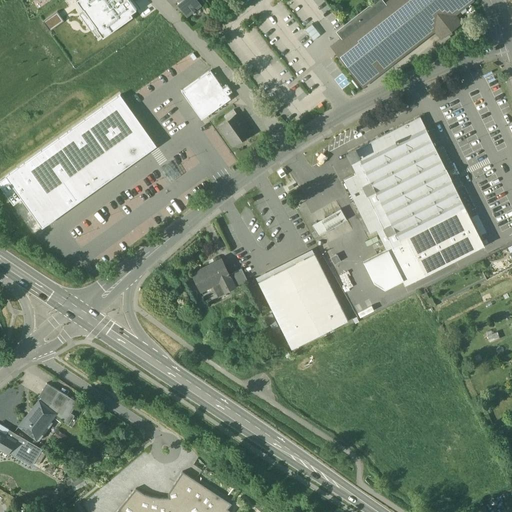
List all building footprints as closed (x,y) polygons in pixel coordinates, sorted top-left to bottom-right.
[(136,9),(129,0),(76,0),(103,37),(133,16),(131,13),(136,9)] [(181,0),(180,1),(178,3),(187,15),(201,5),(197,0),(181,0)] [(342,37),(336,43),(339,46),(357,70),(353,73),(363,85),(435,29),(441,37),(460,22),(454,14),(460,9),(452,0),(390,0),(385,4),(342,37)] [(381,0),(377,0),(337,31),(342,37),(385,4),(381,0)] [(471,0),(452,0),(460,9),(471,0)] [(44,21),(51,30),(65,19),(57,10),(44,21)] [(313,23),(306,28),(314,39),(321,34),(313,23)] [(210,70),(181,91),(188,101),(190,99),(193,104),(196,108),(194,109),(201,119),(230,99),(227,94),(231,91),(227,85),(223,88),(210,70)] [(20,195),(42,225),(151,148),(152,139),(120,95),(0,180),(0,184),(11,200),(20,195)] [(224,116),(227,121),(237,114),(233,109),(224,116)] [(227,121),(220,126),(232,143),(249,131),(237,114),(227,121)] [(420,116),(348,152),(358,173),(346,179),(366,220),(372,223),(369,227),(375,230),(377,229),(388,249),(467,210),(420,116)] [(170,160),(159,167),(170,183),(181,176),(170,160)] [(341,209),(333,214),(339,225),(347,220),(341,209)] [(467,210),(388,249),(403,280),(405,285),(485,245),(467,210)] [(339,225),(333,214),(326,218),(332,229),(339,225)] [(332,229),(326,218),(318,222),(324,233),(332,229)] [(324,233),(318,222),(313,225),(319,236),(324,233)] [(403,280),(388,249),(363,261),(374,282),(384,289),(403,280)] [(314,253),(258,281),(292,348),(348,320),(314,253)] [(339,262),(335,255),(330,258),(334,265),(339,262)] [(222,258),(193,272),(202,290),(220,281),(225,291),(236,285),(230,273),(222,258)] [(242,267),(230,273),(236,285),(248,279),(242,267)] [(60,391),(47,383),(39,396),(42,397),(52,403),(60,391)] [(69,396),(60,390),(60,391),(52,403),(49,408),(56,413),(56,414),(63,420),(68,423),(74,415),(68,412),(75,400),(68,396),(69,396)] [(52,403),(42,397),(20,425),(36,439),(38,438),(49,422),(56,414),(56,413),(49,408),(52,403)] [(28,440),(9,429),(6,435),(16,441),(15,441),(24,447),(28,440)] [(6,435),(0,431),(0,445),(9,451),(15,441),(16,441),(6,435)] [(28,440),(24,447),(15,441),(9,451),(33,465),(35,462),(42,451),(43,449),(28,440)] [(42,451),(35,462),(39,465),(46,453),(42,451)] [(66,478),(71,488),(84,482),(78,471),(66,478)] [(152,498),(134,491),(117,511),(230,511),(227,509),(232,504),(182,473),(169,494),(170,500),(152,498)]
